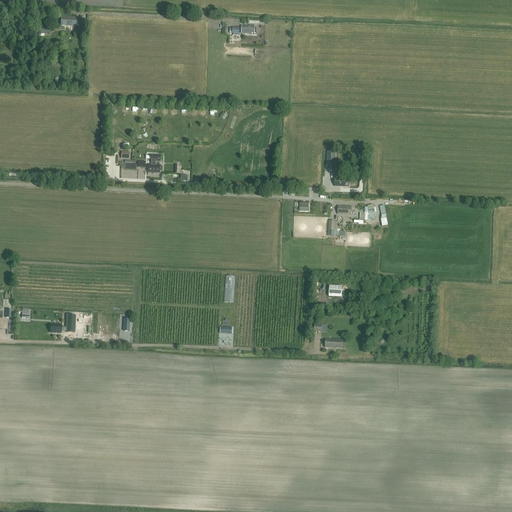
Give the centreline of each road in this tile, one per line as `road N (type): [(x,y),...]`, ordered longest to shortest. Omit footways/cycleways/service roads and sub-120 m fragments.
road 1 (track): [(0,183),(354,202)]
road 2 (track): [(327,188),(0,173)]
road 3 (track): [(0,339),(319,352)]
road 4 (track): [(231,19),(0,7)]
